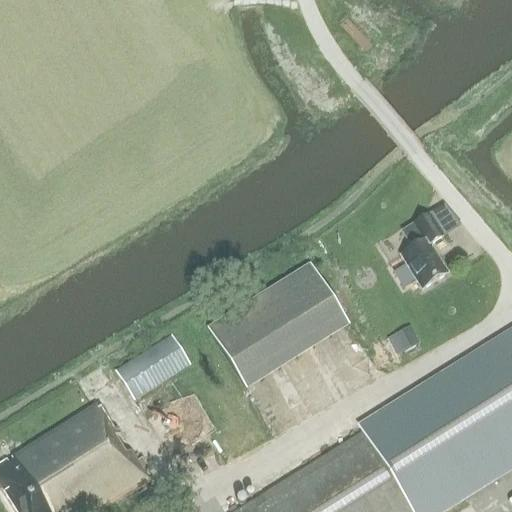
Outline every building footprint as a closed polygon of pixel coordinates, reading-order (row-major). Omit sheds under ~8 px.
[(390,47),(394,37),(363,24),(359,33),(390,47)] [(413,251),(402,258),(423,292),(448,276),(431,247),(444,239),(430,217),(403,234),(413,251)] [(208,332),(247,394),(350,329),(312,267),(208,332)] [(411,329),(389,340),(397,356),(419,345),(411,329)] [(363,435),(239,511),(443,511),(511,469),(511,337),(361,431),(363,435)] [(117,373),(135,402),(189,367),(172,339),(117,373)] [(113,432),(97,406),(0,467),(0,491),(13,511),(102,511),(150,483),(145,475),(150,472),(142,460),(137,463),(116,430),(113,432)]
